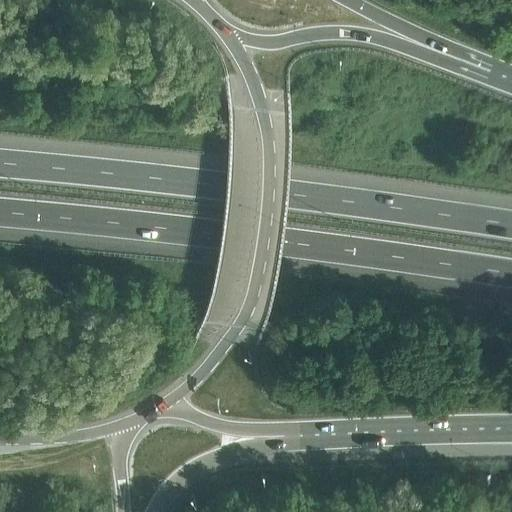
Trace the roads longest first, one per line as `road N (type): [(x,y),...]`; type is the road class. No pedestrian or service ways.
road 1 (motorway): [(511,228),(299,193),(0,162)]
road 2 (motorway): [(0,209),(292,239),(511,274)]
road 3 (primary): [(161,407),(227,341),(258,253),(266,131),(230,37)]
road 4 (motorway): [(486,78),(374,37),(327,33),(265,44),(230,37)]
road 5 (motorway): [(285,429),(511,421)]
road 6 (motorway): [(153,511),(196,466),(285,429)]
road 7 (motorway): [(486,78),(348,0)]
road 8 (primary): [(0,439),(69,437),(130,421)]
road 9 (motorway): [(161,407),(231,429),(285,429)]
